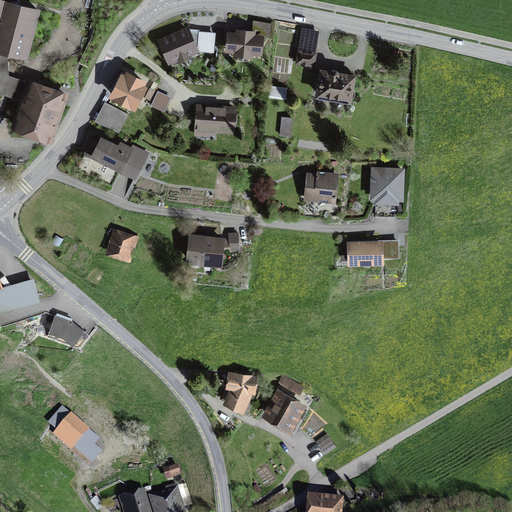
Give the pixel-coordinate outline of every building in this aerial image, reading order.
[(0,0),(0,93),(3,94),(6,86),(2,85),(1,65),(8,65),(7,52),(25,57),(37,10),(0,0)] [(93,0),(91,9),(93,9),(90,19),(92,20),(90,28),(93,29),(91,39),(78,63),(88,68),(100,42),(106,24),(114,15),(117,0),(93,0)] [(196,49),(188,31),(161,42),(165,50),(163,53),(165,58),(168,59),(169,60),(178,56),(180,60),(188,56),(187,53),(196,49)] [(237,54),(250,55),(250,51),(259,52),(261,38),(252,37),(252,33),(239,31),(239,36),(230,35),(228,49),(237,49),(237,54)] [(213,34),(199,33),(198,49),(212,50),(213,34)] [(301,43),(297,62),(313,65),(316,46),(301,43)] [(338,74),(338,71),(335,69),(333,69),(331,71),(330,73),(322,71),(318,94),(349,99),(349,98),(352,98),(354,96),(355,94),(354,91),(351,88),(353,77),(338,74)] [(123,77),(113,95),(133,106),(143,87),(140,86),(143,81),(128,74),(126,78),(123,77)] [(21,88),(27,90),(14,125),(50,138),(65,95),(24,80),(21,88)] [(270,95),(286,95),(287,84),(271,83),(270,95)] [(151,97),(156,86),(150,84),(145,95),(151,97)] [(157,92),(151,105),(164,111),(170,98),(157,92)] [(108,104),(98,122),(119,132),(128,114),(108,104)] [(198,106),(197,128),(233,131),(235,108),(198,106)] [(282,116),(280,135),(290,136),(291,117),(282,116)] [(146,155),(133,149),(130,149),(131,148),(121,143),(119,147),(102,139),(95,151),(86,149),(84,154),(92,157),(93,155),(136,176),(146,155)] [(402,170),(374,168),(373,196),(377,197),(381,201),(392,201),(396,197),(401,198),(402,170)] [(336,175),(322,174),(321,176),(308,174),(306,197),(333,200),(334,196),(335,196),(336,191),(334,191),(336,175)] [(111,250),(129,256),(130,254),(132,254),(134,249),(131,248),(134,239),(116,233),(111,250)] [(229,239),(222,239),(191,236),(189,259),(190,259),(190,258),(200,259),(199,261),(220,263),(222,245),(231,244),(232,249),(238,248),(238,233),(229,234),(229,239)] [(380,242),(350,243),(350,258),(359,258),(359,261),(381,260),(380,242)] [(398,242),(383,242),(383,257),(398,256),(398,242)] [(34,283),(0,292),(0,310),(38,300),(34,283)] [(80,347),(90,335),(72,321),(55,314),(53,320),(48,323),(50,328),(47,336),(80,347)] [(253,391),(256,377),(230,373),(228,385),(233,387),(227,401),(242,408),(249,391),(252,392),(252,390),(253,391)] [(303,387),(282,374),(279,381),(299,393),(303,387)] [(268,414),(287,426),(286,428),(294,433),(306,412),(298,407),(301,403),(281,392),(268,414)] [(60,430),(89,455),(96,447),(90,443),(95,438),(71,417),(60,430)] [(316,441),(325,454),(336,446),(327,433),(316,441)] [(180,473),(178,466),(168,470),(170,476),(180,473)] [(125,497),(129,511),(150,511),(144,491),(125,497)] [(154,511),(176,511),(180,511),(176,499),(178,498),(176,492),(155,498),(158,507),(153,508),(154,511)] [(340,511),(342,500),(338,498),(330,497),(330,502),(313,500),(311,511),(304,511),(303,511),(340,511)]
